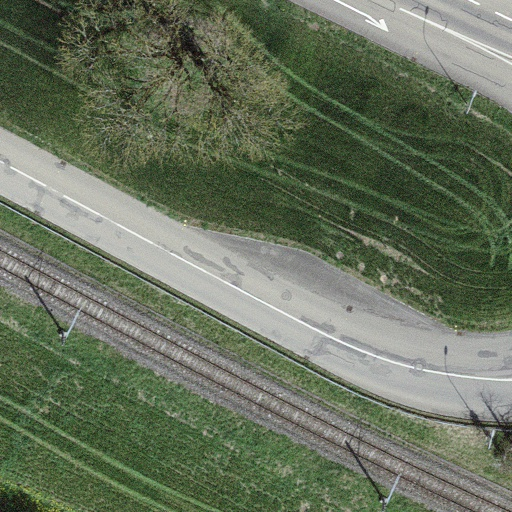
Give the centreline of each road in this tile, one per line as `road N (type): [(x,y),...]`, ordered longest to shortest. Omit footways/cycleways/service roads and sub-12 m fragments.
road 1 (tertiary): [(0,165),(411,378)]
road 2 (tertiary): [(321,0),(511,91)]
